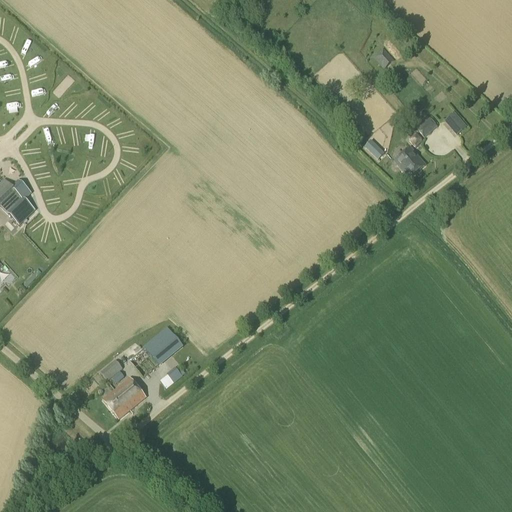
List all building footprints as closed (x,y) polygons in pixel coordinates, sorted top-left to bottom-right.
[(382,49),(372,59),(383,71),(394,62),(382,49)] [(428,121),(421,113),(411,122),(418,130),(416,131),(424,140),(437,129),(429,120),(428,121)] [(456,138),(467,129),(454,114),(444,123),(456,138)] [(409,142),(408,143),(414,149),(415,148),(415,149),(422,143),(421,142),(422,141),(417,136),(416,136),(415,135),(408,141),(409,142)] [(384,155),(371,142),(364,149),(377,162),(384,155)] [(409,181),(426,167),(410,149),(394,163),(409,181)] [(0,206),(8,199),(14,193),(12,191),(3,181),(0,184),(0,206)] [(28,203),(27,203),(20,209),(18,210),(9,219),(18,228),(29,218),(36,212),(28,203)] [(55,243),(41,228),(31,239),(34,242),(25,251),(33,258),(38,253),(45,253),(55,243)] [(160,368),(183,348),(167,328),(143,348),(144,350),(129,363),(143,380),(159,367),(160,368)] [(212,333),(203,338),(205,341),(197,347),(200,353),(218,342),(212,333)] [(107,383),(122,371),(115,362),(100,374),(107,383)] [(173,384),(181,378),(175,370),(167,376),(173,384)] [(116,386),(124,379),(120,373),(111,380),(116,386)] [(119,421),(146,399),(130,380),(103,402),(119,421)]
